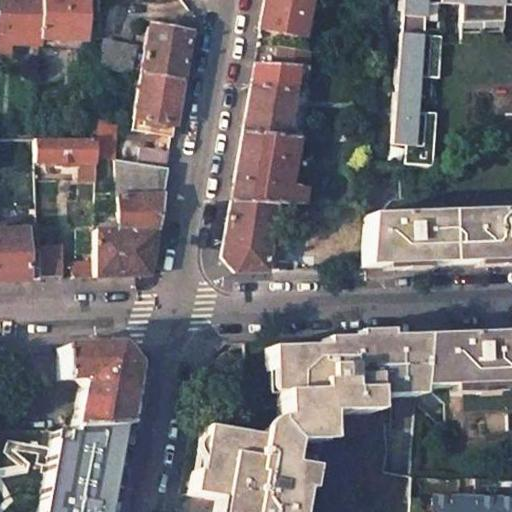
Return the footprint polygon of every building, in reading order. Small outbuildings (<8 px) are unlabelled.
[(0,0),(0,42),(39,44),(39,39),(40,0),(0,0)] [(40,0),(39,39),(82,41),(83,0),(40,0)] [(263,0),(262,11),(259,29),(275,32),(273,42),(299,47),(306,0),(263,0)] [(511,0),(400,0),(399,17),(400,17),(399,35),(397,35),(389,146),(403,147),(411,147),(409,167),(430,168),(433,115),(416,114),(418,77),(435,79),(437,43),(438,37),(420,36),(421,18),(424,18),(425,3),(460,5),(458,43),(499,42),(501,6),(511,6),(511,0)] [(147,26),(139,74),(179,82),(185,46),(187,33),(147,26)] [(277,50),(273,66),(304,68),(306,55),(298,53),(277,50)] [(246,102),(241,131),(283,139),(284,138),(287,119),(297,121),(306,68),(304,68),(273,66),(252,64),(246,102)] [(139,74),(129,131),(169,137),(179,82),(139,74)] [(115,121),(96,120),(96,139),(95,158),(112,161),(115,121)] [(228,203),(271,205),(298,206),(301,191),(284,189),(293,139),(284,138),(283,139),(241,131),(234,171),(228,203)] [(37,139),(35,139),(36,162),(79,162),(79,177),(95,177),(95,158),(96,139),(37,139)] [(138,147),(135,164),(163,169),(166,152),(138,147)] [(402,166),(409,167),(411,147),(403,147),(402,166)] [(94,231),(91,231),(91,264),(91,278),(145,276),(155,218),(163,169),(135,164),(122,162),(118,230),(94,231)] [(228,203),(218,258),(231,273),(262,272),(268,227),(271,205),(228,203)] [(511,210),(380,215),(363,216),(358,268),(396,267),(511,262),(511,210)] [(0,230),(0,281),(15,281),(22,280),(22,252),(38,252),(37,246),(37,225),(21,225),(21,230),(0,230)] [(58,246),(37,246),(38,252),(38,279),(59,279),(58,246)] [(91,264),(69,265),(69,278),(82,278),(91,278),(91,264)] [(511,333),(444,336),(420,337),(416,389),(432,389),(498,386),(511,385),(511,333)] [(292,511),(296,488),(293,488),(296,467),(285,465),(289,442),(300,441),(300,434),(323,433),(321,413),(370,410),(369,396),(392,394),(415,393),(416,389),(420,337),(420,336),(329,339),(319,339),(319,344),(263,346),(263,369),(274,369),(275,417),(253,434),(198,425),(190,470),(188,470),(184,493),(219,501),(217,511),(292,511)] [(113,347),(56,349),(56,380),(74,379),(79,384),(69,435),(51,432),(36,511),(103,511),(129,366),(113,347)] [(215,356),(199,370),(198,379),(210,393),(241,365),(240,364),(228,350),(222,350),(215,356)] [(511,511),(511,479),(472,477),(472,499),(408,498),(407,511),(511,511)]
